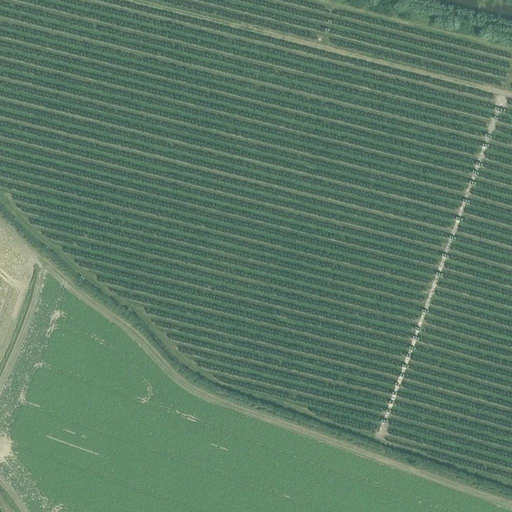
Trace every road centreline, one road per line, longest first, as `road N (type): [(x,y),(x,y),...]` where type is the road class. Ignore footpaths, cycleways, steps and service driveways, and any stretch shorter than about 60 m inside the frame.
road 1 (track): [(504,94),(131,0)]
road 2 (track): [(511,96),(504,94),(378,438)]
